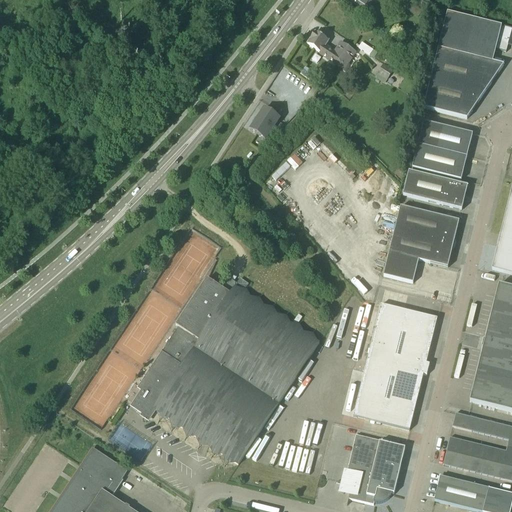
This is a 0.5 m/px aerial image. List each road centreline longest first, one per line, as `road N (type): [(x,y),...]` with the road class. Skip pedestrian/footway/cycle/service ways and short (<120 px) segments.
road 1 (unclassified): [(413,511),(509,131)]
road 2 (primary): [(124,209),(302,0)]
road 3 (primary): [(124,209),(0,318)]
road 4 (unclassified): [(323,511),(212,487),(194,511)]
